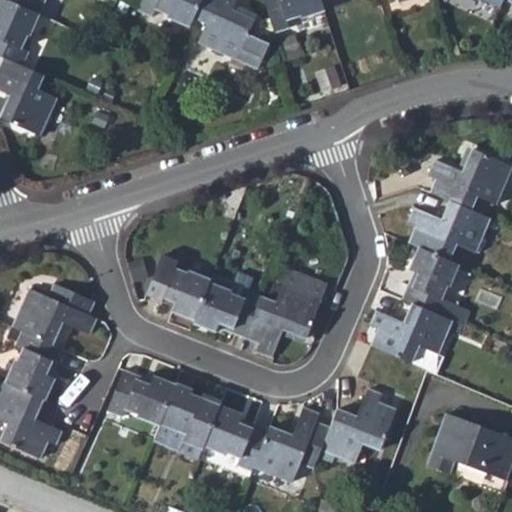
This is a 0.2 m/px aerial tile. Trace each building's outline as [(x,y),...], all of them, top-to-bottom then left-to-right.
[(40,3),(41,0),(0,0),(37,15),(42,3),(40,3)] [(0,0),(0,57),(1,58),(22,67),(28,52),(20,49),(27,35),(29,36),(37,15),(0,0)] [(153,11),(188,26),(192,18),(199,0),(140,0),(138,6),(136,11),(150,16),(153,11)] [(199,0),(192,18),(206,24),(198,41),(237,58),(238,56),(257,65),(269,39),(250,30),(254,19),(233,9),(236,0),(199,0)] [(301,18),(322,10),(318,0),(262,0),(273,32),(288,28),(286,20),(301,15),(301,18)] [(37,89),(43,76),(22,67),(1,58),(0,60),(0,90),(8,94),(0,114),(0,118),(39,136),(55,97),(37,89)] [(435,179),(430,192),(448,200),(470,209),(476,197),(494,204),(510,165),(470,149),(461,170),(434,160),(428,176),(435,179)] [(474,251),(488,217),(470,209),(448,200),(439,220),(414,209),(408,222),(414,225),(407,242),(418,247),(448,260),(456,243),(474,251)] [(448,287),(458,264),(448,260),(418,247),(409,269),(417,273),(411,286),(407,285),(402,297),(411,301),(451,319),(457,306),(439,300),(446,286),(448,287)] [(172,310),(193,318),(207,281),(209,278),(188,269),(186,273),(173,267),(174,261),(160,256),(144,295),(159,301),(161,296),(174,302),(172,310)] [(282,282),(320,297),(326,284),(287,269),(282,282)] [(231,290),(207,281),(193,318),(192,321),(214,331),(218,323),(231,328),(230,331),(245,337),(260,295),(246,290),(244,298),(230,292),(231,290)] [(30,288),(12,327),(22,330),(52,344),(61,322),(89,333),(96,317),(88,312),(93,299),(54,282),(48,295),(30,288)] [(304,337),(320,297),(282,282),(274,301),(260,295),(245,337),(258,343),(256,350),(270,356),(282,329),(304,337)] [(436,354),(451,319),(411,301),(402,321),(376,311),(370,324),(377,328),(370,345),(410,361),(418,345),(436,354)] [(15,360),(5,383),(42,399),(44,400),(54,378),(45,375),(51,360),(54,362),(60,348),(52,344),(22,330),(16,345),(23,348),(17,362),(15,360)] [(425,368),(436,372),(443,356),(436,354),(418,345),(410,361),(425,368)] [(135,415),(158,425),(159,423),(174,383),(152,375),(148,383),(134,378),(136,373),(122,369),(105,409),(119,415),(123,406),(137,412),(135,415)] [(34,417),(42,399),(5,383),(2,382),(0,386),(0,419),(7,422),(0,437),(0,438),(39,457),(47,440),(56,444),(61,431),(34,417)] [(182,439),(202,447),(203,446),(219,405),(222,399),(202,392),(200,395),(190,392),(191,388),(175,382),(174,383),(159,423),(185,433),(182,439)] [(354,414),(334,408),(328,425),(320,447),(353,460),(362,442),(378,447),(394,407),(379,400),(381,393),(366,387),(354,414)] [(236,463),(252,470),(253,466),(267,430),(253,425),(252,427),(238,420),(240,414),(219,405),(203,446),(224,454),(226,451),(239,457),(236,463)] [(299,461),(313,465),(320,447),(328,425),(316,420),(319,412),(303,406),(292,434),(269,425),(267,430),(253,466),(291,480),(299,461)] [(454,459),(495,474),(511,434),(447,409),(426,461),(449,471),(454,459)] [(495,474),(505,478),(511,461),(511,433),(511,434),(495,474)] [(316,511),(349,511),(351,507),(321,496),(316,511)]
